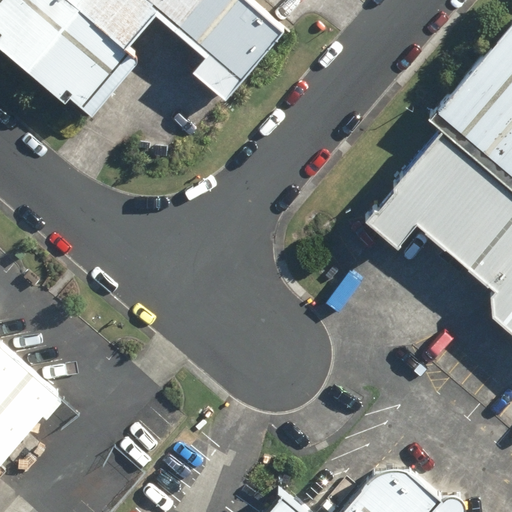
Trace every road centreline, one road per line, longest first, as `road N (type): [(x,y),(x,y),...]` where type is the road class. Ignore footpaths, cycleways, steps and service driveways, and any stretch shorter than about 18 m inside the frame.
road 1 (unclassified): [(171,289),(419,0)]
road 2 (unclassified): [(0,147),(171,289)]
